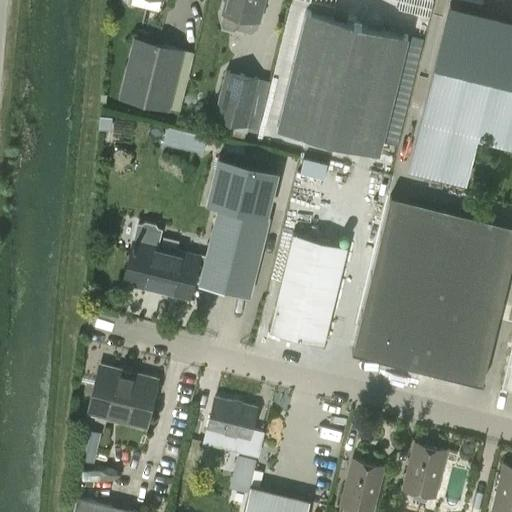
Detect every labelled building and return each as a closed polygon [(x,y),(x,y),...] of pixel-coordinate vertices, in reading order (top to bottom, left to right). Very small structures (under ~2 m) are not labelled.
[(223,13),(221,23),(223,26),(234,29),(237,27),(239,17),(258,22),(263,4),(259,3),(259,0),(225,0),(223,13),(224,13),(223,13)] [(511,19),(449,4),(409,168),(465,182),(477,135),(511,143),(511,19)] [(278,128),(379,152),(408,35),(307,11),(278,128)] [(185,48),(133,35),(118,96),(170,110),(185,48)] [(226,69),(213,118),(247,126),(259,77),(226,69)] [(220,203),(200,283),(248,295),(268,215),(266,215),(278,168),(218,153),(206,199),(220,203)] [(327,162),(304,156),(300,171),(323,177),(327,162)] [(511,305),(501,303),(511,258),(511,223),(390,194),(352,351),(390,360),(390,363),(443,376),(444,373),(482,382),(496,323),(511,326),(511,341),(501,386),(511,388),(511,305)] [(138,224),(132,247),(135,248),(126,283),(146,287),(146,284),(189,294),(198,256),(157,245),(161,230),(157,229),(155,224),(144,222),(140,225),(138,224)] [(275,332),(274,334),(286,339),(298,339),(298,337),(324,343),(348,245),(293,232),(269,330),(275,332)] [(91,405),(146,419),(156,378),(101,365),(91,405)] [(207,427),(242,437),(239,450),(257,454),(263,430),(252,427),(257,407),(214,396),(207,427)] [(81,429),(74,458),(94,463),(101,434),(81,429)] [(434,495),(446,449),(414,441),(403,487),(434,495)] [(228,486),(248,492),(243,511),(306,511),(310,499),(250,485),(256,457),(237,453),(228,486)] [(352,457),(340,503),(372,511),(384,465),(352,457)] [(511,511),(511,465),(504,463),(492,509),(503,511),(511,511)] [(117,464),(72,465),(73,480),(117,478),(117,464)] [(143,511),(77,496),(72,511),(143,511)]
